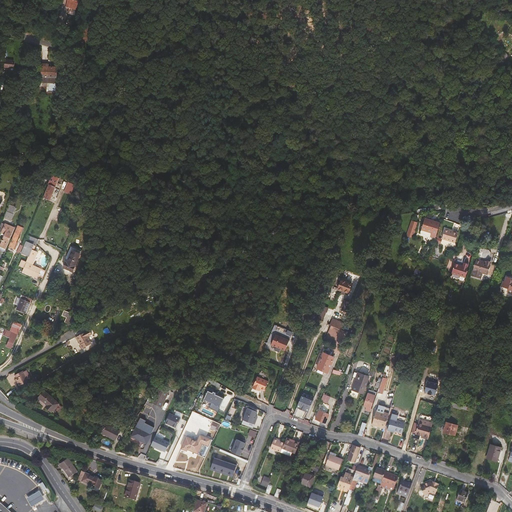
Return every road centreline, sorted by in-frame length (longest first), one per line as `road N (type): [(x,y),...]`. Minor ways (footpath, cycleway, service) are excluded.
road 1 (residential): [(241,494),(267,425),(279,417),(487,484),(511,504)]
road 2 (track): [(511,173),(331,194),(293,186)]
road 3 (secondary): [(42,432),(241,494)]
